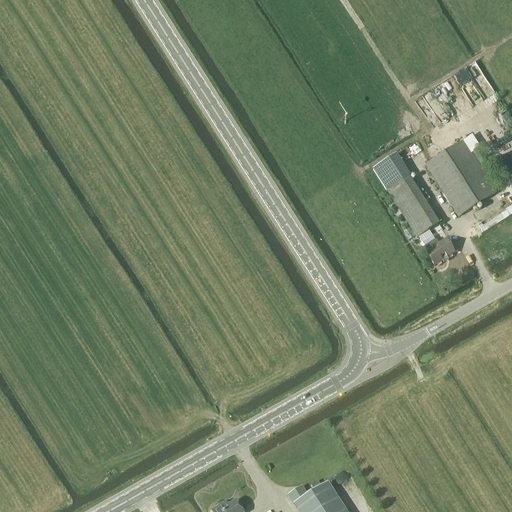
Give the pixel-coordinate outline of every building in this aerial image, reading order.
[(458,217),(496,193),(463,142),(425,166),(458,217)] [(417,239),(439,225),(395,156),(373,170),(417,239)] [(434,266),(455,254),(446,240),(425,252),(434,266)] [(313,490),(320,486),(318,482),(311,486),(313,490)] [(288,496),(297,511),(345,511),(328,484),(307,497),(301,487),(288,496)] [(221,504),(212,511),(242,511),(235,501),(224,509),(221,504)]
